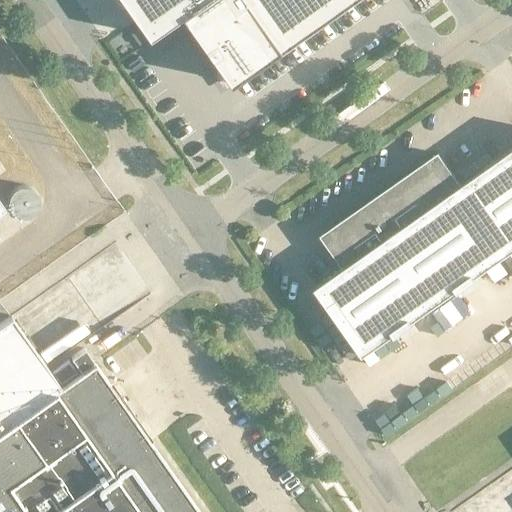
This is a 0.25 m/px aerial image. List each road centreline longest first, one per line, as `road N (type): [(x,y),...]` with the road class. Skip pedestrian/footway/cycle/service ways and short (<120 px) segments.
road 1 (unclassified): [(195,226),(511,9)]
road 2 (unclassified): [(389,511),(195,226)]
road 3 (unclassified): [(34,0),(195,226)]
